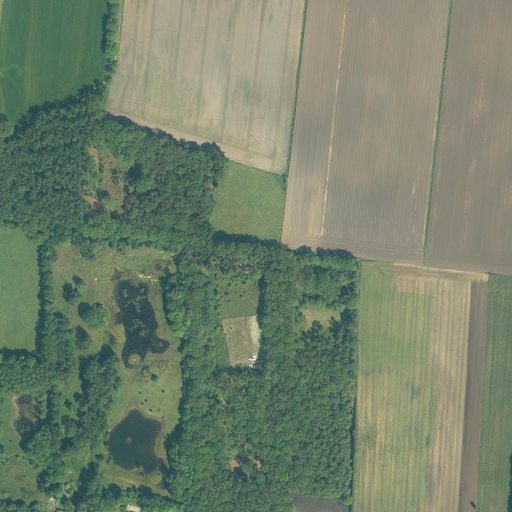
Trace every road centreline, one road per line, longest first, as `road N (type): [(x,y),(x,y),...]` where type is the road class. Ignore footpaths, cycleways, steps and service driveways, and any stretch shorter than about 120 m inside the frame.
road 1 (track): [(190,243),(126,234),(98,188),(95,124),(120,0)]
road 2 (track): [(190,243),(356,261)]
road 3 (track): [(0,152),(24,123),(105,80)]
road 4 (track): [(126,234),(0,220)]
